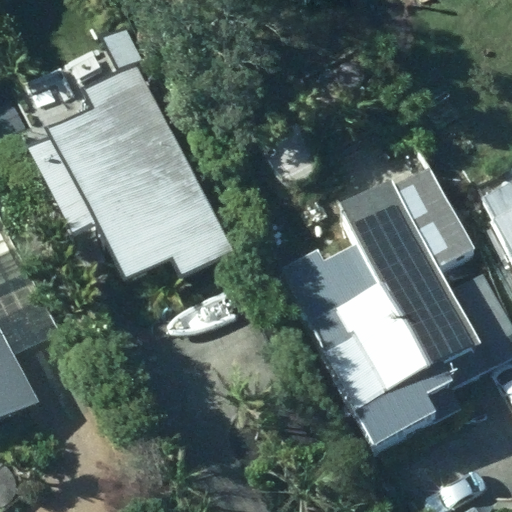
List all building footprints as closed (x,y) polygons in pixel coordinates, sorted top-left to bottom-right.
[(353,102),(377,91),(365,64),(340,75),(353,102)] [(186,284),(237,259),(138,66),(38,116),(120,277),(169,252),(186,284)] [(283,265),(377,451),(466,407),(455,387),(511,359),(511,321),(428,156),(338,201),(358,242),(325,259),(319,247),(283,265)] [(511,178),(481,195),(511,254),(511,178)] [(0,416),(38,396),(17,353),(61,330),(0,212),(0,416)]
